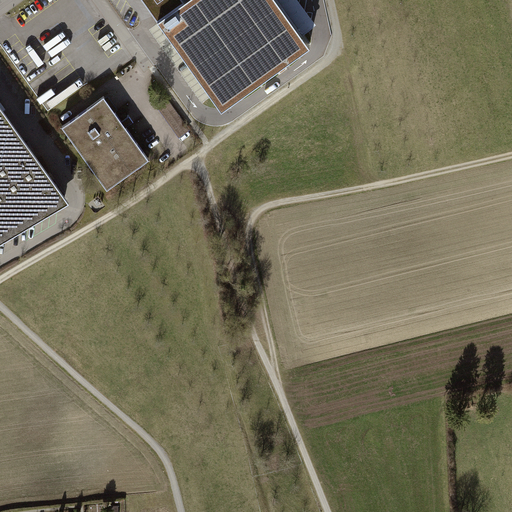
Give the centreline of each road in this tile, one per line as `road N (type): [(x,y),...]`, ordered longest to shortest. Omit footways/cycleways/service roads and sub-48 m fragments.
road 1 (track): [(330,0),(335,45),(315,69),(137,197),(0,280)]
road 2 (track): [(511,155),(255,212),(245,244),(275,381)]
road 3 (track): [(328,511),(254,334),(196,154)]
road 4 (track): [(182,511),(168,466),(149,439),(0,306)]
